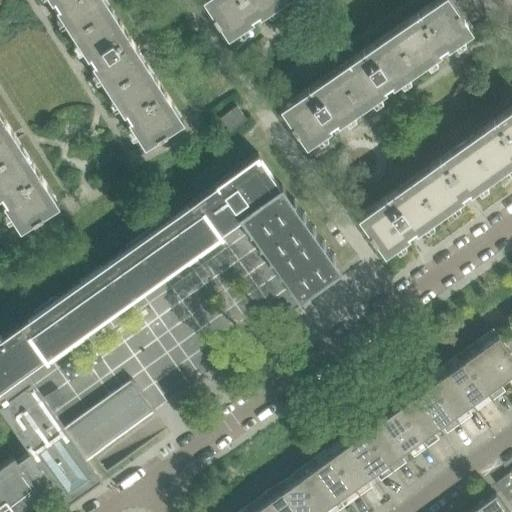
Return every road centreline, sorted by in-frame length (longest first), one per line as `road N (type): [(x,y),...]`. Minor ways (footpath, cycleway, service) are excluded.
road 1 (residential): [(145,482),(511,221)]
road 2 (residential): [(406,511),(511,435)]
